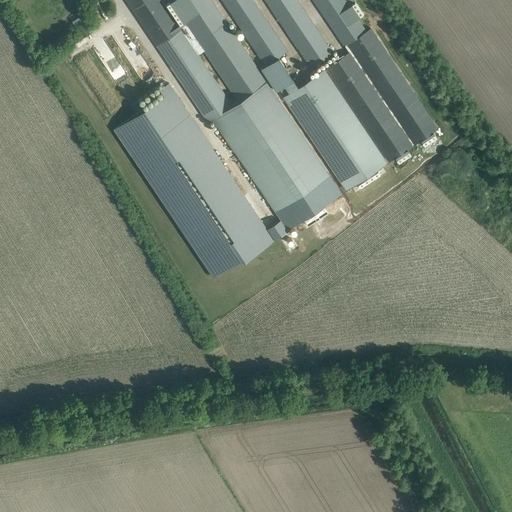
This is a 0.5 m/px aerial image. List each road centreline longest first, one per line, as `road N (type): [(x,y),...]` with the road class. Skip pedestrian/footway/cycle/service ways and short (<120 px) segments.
road 1 (track): [(511,373),(423,369),(0,431)]
road 2 (track): [(423,369),(496,511)]
